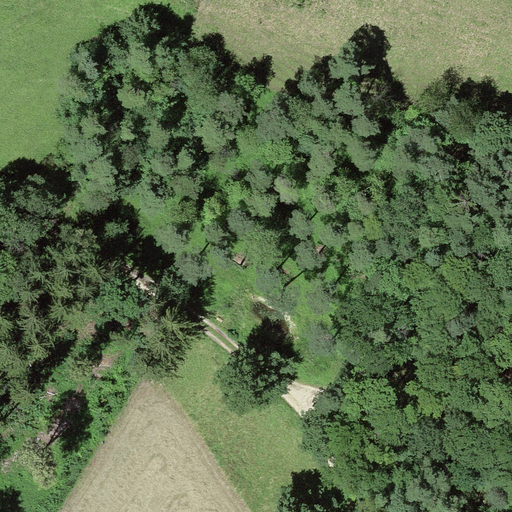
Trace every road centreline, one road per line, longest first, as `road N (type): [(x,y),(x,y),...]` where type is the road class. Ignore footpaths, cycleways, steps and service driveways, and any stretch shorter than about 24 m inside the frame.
road 1 (track): [(0,217),(55,230),(125,270),(319,402)]
road 2 (track): [(319,402),(456,477),(501,511)]
